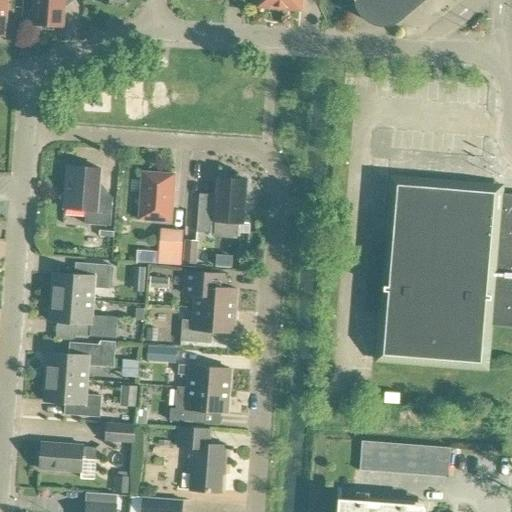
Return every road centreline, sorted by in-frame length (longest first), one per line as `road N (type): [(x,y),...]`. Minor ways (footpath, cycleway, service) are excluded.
road 1 (residential): [(257,511),(276,164),(245,144),(25,130)]
road 2 (residential): [(156,26),(500,53),(511,63),(511,146)]
road 3 (residential): [(0,447),(25,130)]
road 4 (residential): [(30,72),(156,26)]
